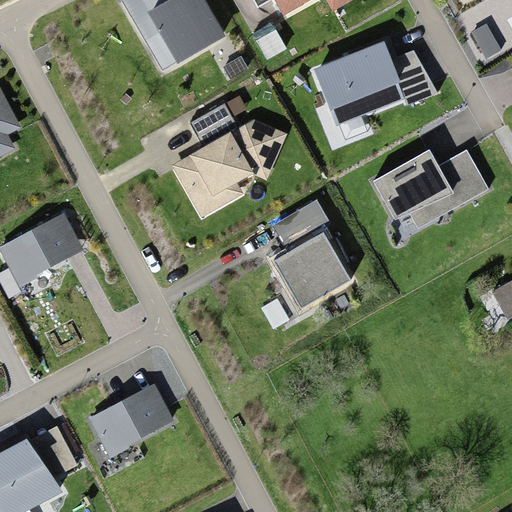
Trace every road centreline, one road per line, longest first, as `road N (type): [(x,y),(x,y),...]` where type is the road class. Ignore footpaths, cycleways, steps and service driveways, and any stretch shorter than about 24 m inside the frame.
road 1 (residential): [(165,325),(9,18)]
road 2 (residential): [(262,511),(165,325)]
road 3 (residential): [(165,325),(0,413)]
road 4 (residential): [(423,0),(495,125)]
